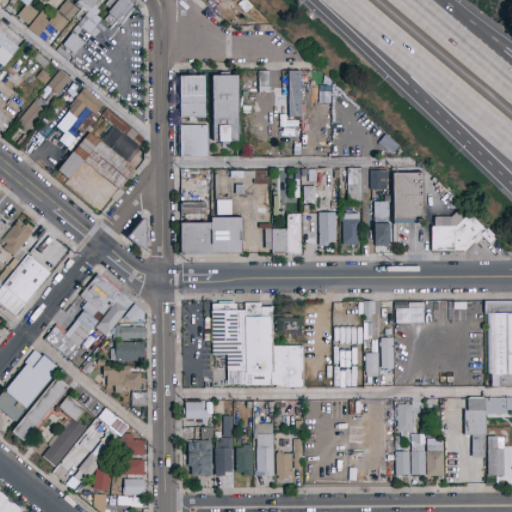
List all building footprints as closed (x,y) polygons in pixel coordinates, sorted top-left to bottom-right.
[(17,0),(25,6),(17,16),(28,25),(38,12),(28,5),(32,0),(17,0)] [(48,24),(60,33),(78,10),(66,0),(52,19),(41,12),(29,28),(39,36),(48,24)] [(100,0),(74,0),(86,9),(81,15),(86,19),(80,26),(93,36),(97,30),(91,26),(99,16),(92,11),(100,0)] [(104,0),(101,3),(108,9),(100,18),(109,27),(129,4),(124,0),(104,0)] [(136,11),(127,24),(125,22),(110,10),(113,6),(117,0),(136,0),(141,4),(141,5),(136,11)] [(105,35),(98,43),(89,36),(84,31),(100,11),(104,14),(106,15),(103,20),(105,23),(100,31),(105,35)] [(0,31),(25,50),(15,63),(3,53),(0,57),(0,31)] [(73,54),(83,43),(72,34),(63,44),(73,54)] [(296,69),(284,70),(286,116),(298,115),(296,69)] [(70,79),(59,71),(47,86),(58,95),(70,79)] [(37,79),(44,84),(48,77),(41,72),(37,79)] [(258,72),(258,92),(269,92),(269,72),(258,72)] [(305,121),(294,121),(293,73),(306,73),(307,121),(305,121)] [(205,118),(205,76),(178,76),(178,118),(205,118)] [(211,76),(211,142),(238,142),(238,76),(211,76)] [(328,79),(315,80),(316,98),(329,98),(328,79)] [(110,108),(101,118),(90,111),(81,122),(77,118),(71,114),(77,107),(90,91),(110,108)] [(27,133),(45,110),(34,102),(16,125),(27,133)] [(16,128),(7,141),(0,134),(0,110),(16,124),(18,126),(16,128)] [(208,157),(208,125),(179,125),(179,157),(208,157)] [(96,134),(138,168),(142,171),(139,175),(138,175),(127,188),(124,191),(121,188),(88,165),(87,166),(77,177),(73,182),(62,172),(77,155),(93,137),(96,134)] [(361,169),(347,169),(347,204),(361,204),(361,169)] [(370,190),(387,190),(387,170),(370,170),(370,190)] [(429,221),(400,221),(400,186),(400,178),(401,172),(432,172),(432,186),(433,221),(429,221)] [(303,204),(315,204),(315,187),(303,187),(303,204)] [(217,248),(217,255),(215,255),(199,255),(185,255),(185,249),(184,228),(184,217),(184,194),(199,194),(215,193),(216,223),(217,248)] [(212,215),(227,215),(227,199),(212,199),(212,215)] [(389,246),(389,202),(373,202),(373,246),(389,246)] [(217,255),(217,248),(218,222),(218,204),(234,203),(237,203),(236,219),(248,219),(248,248),(248,254),(246,254),(217,255)] [(471,216),(501,242),(499,244),(496,246),(486,239),(479,246),(470,254),(441,254),(437,254),(437,246),(436,229),(436,219),(441,219),(457,220),(465,209),(471,216)] [(334,212),(318,212),(318,245),(334,245),(334,212)] [(304,239),(315,239),(315,214),(304,214),(304,239)] [(342,214),(342,245),(358,245),(358,214),(342,214)] [(142,242),(142,251),(131,242),(123,236),(128,231),(131,228),(141,218),(142,241),(142,242)] [(305,260),(274,260),(275,257),(275,248),(274,233),(290,232),(290,218),(305,218),(305,248),(305,257),(305,260)] [(0,247),(0,219),(13,230),(0,247)] [(41,294),(29,308),(18,300),(4,290),(17,271),(28,257),(53,278),(41,294)] [(133,310),(106,342),(95,334),(110,313),(107,310),(88,295),(101,278),(121,297),(123,298),(136,306),(133,310)] [(369,300),(359,300),(359,313),(369,313),(369,300)] [(511,388),(503,388),(494,388),(494,383),(494,380),(489,378),(489,368),(488,307),(488,305),(502,305),(511,304),(511,388)] [(426,328),(397,328),(398,309),(425,308),(426,328)] [(275,311),(273,370),(273,388),(273,391),(261,391),(229,392),(229,389),(228,370),(228,360),(215,360),(214,309),(240,309),(241,315),(250,315),(251,309),(260,310),(264,310),(275,311)] [(276,334),(301,334),(301,321),(276,321),(276,334)] [(114,340),(146,340),(146,327),(114,327),(114,340)] [(79,352),(71,362),(46,342),(57,328),(79,346),(81,349),(79,352)] [(393,338),(381,338),(381,370),(393,370),(393,338)] [(145,342),(110,342),(110,362),(145,362),(145,342)] [(14,433),(10,437),(5,433),(0,428),(0,400),(5,394),(18,377),(22,372),(38,352),(61,371),(63,373),(29,415),(19,427),(14,433)] [(307,369),(307,391),(276,391),(275,388),(275,370),(275,352),(307,352),(307,369)] [(377,377),(377,354),(365,354),(365,377),(377,377)] [(129,366),(104,366),(104,386),(115,386),(115,389),(141,389),(141,373),(129,373),(129,366)] [(5,432),(18,442),(63,387),(51,377),(5,432)] [(41,457),(64,474),(76,457),(69,452),(86,429),(76,422),(85,410),(67,396),(56,410),(69,420),(41,457)] [(211,420),(211,403),(185,403),(184,420),(211,420)] [(490,429),(490,440),(467,439),(467,429),(467,414),(467,403),(491,404),(490,414),(490,421),(490,429)] [(443,475),(442,440),(424,440),(424,434),(413,435),(412,405),(395,405),(396,435),(410,435),(410,452),(395,452),(395,476),(443,475)] [(215,447),(215,475),(232,475),(233,416),(222,416),(221,447),(215,447)] [(255,424),(255,476),(273,476),(273,424),(255,424)] [(212,438),(212,428),(200,428),(200,438),(212,438)] [(89,489),(105,491),(108,469),(95,467),(95,463),(104,451),(104,450),(110,442),(100,435),(73,472),(72,478),(76,481),(80,474),(87,475),(89,489)] [(123,455),(143,455),(143,440),(133,440),(133,435),(123,435),(123,455)] [(503,476),(503,438),(486,438),(486,476),(503,476)] [(301,469),(301,440),(293,440),(293,454),(276,454),(276,480),(291,480),(291,469),(301,469)] [(211,441),(187,441),(187,476),(211,476),(211,441)] [(236,476),(252,476),(252,446),(236,446),(236,476)] [(143,461),(124,461),(124,475),(143,475),(143,461)] [(123,495),(144,495),(144,480),(123,480),(123,495)] [(106,511),(106,496),(94,496),(94,511),(106,511)] [(0,511),(0,499),(1,498),(18,511),(0,511)] [(142,509),(142,498),(109,498),(109,509),(142,509)]
